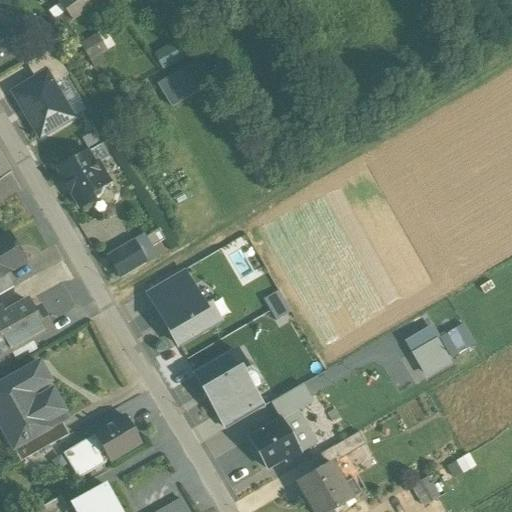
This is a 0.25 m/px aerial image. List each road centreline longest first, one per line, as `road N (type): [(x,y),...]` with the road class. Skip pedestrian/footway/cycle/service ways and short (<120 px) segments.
road 1 (track): [(105,295),(511,60)]
road 2 (residential): [(231,511),(0,123)]
